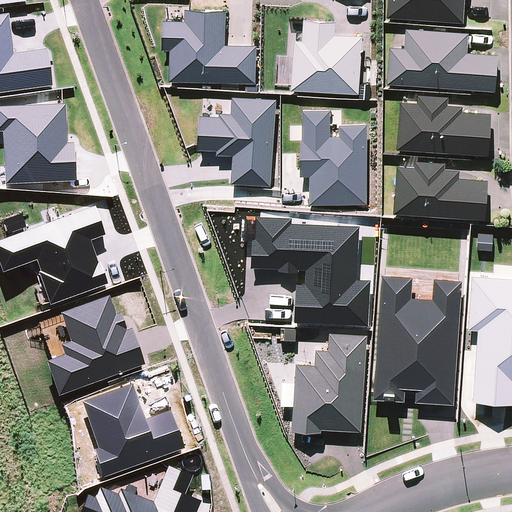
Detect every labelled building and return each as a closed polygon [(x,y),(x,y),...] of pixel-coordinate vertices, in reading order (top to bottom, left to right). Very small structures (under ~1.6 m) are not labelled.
[(392,0),(391,17),(463,23),(464,0),(392,0)] [(469,33),(407,28),(405,48),(394,47),(391,83),(495,90),(497,54),(467,52),(469,33)] [(488,154),(491,113),(462,111),(462,106),(447,105),(448,96),(418,94),(417,103),(401,102),(398,149),(488,154)] [(292,180),(282,180),(281,187),(291,188),(291,192),(332,195),(335,163),(294,160),(292,180)] [(457,178),(458,168),(446,168),(446,163),(398,160),(395,214),(485,218),(487,180),(457,178)] [(348,224),(306,219),(301,263),(344,268),(348,224)] [(399,273),(388,273),(388,303),(400,303),(399,273)] [(442,278),(416,276),(415,288),(441,290),(442,278)]
